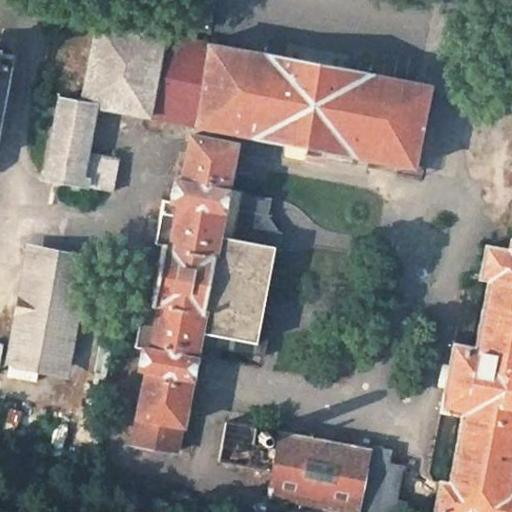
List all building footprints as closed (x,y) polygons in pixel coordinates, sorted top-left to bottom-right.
[(98,106),(147,115),(162,32),(97,20),(82,102),(98,106)] [(147,115),(198,124),(212,42),(162,32),(147,115)] [(212,42),(198,124),(416,165),(432,83),(212,42)] [(0,113),(11,56),(0,54),(0,113)] [(98,106),(82,102),(61,99),(47,177),(115,188),(120,158),(90,152),(98,106)] [(148,368),(135,441),(181,451),(201,343),(267,355),(273,331),(271,330),(273,318),(263,317),(276,246),(280,247),(284,231),(280,230),(270,213),(274,196),(230,189),(238,142),(192,134),(183,180),(175,178),(172,198),(165,197),(157,241),(167,243),(156,303),(145,300),(137,345),(144,346),(140,366),(148,368)] [(511,511),(511,495),(507,494),(511,470),(511,253),(487,249),(480,276),(490,277),(477,349),(454,345),(440,408),(463,412),(450,485),(440,483),(435,509),(450,511),(511,511)] [(84,260),(34,251),(15,359),(66,367),(84,260)] [(115,336),(120,313),(108,313),(104,337),(115,336)] [(114,377),(88,373),(84,402),(109,407),(114,377)] [(276,470),(280,447),(268,445),(266,445),(263,444),(253,442),(256,427),(226,421),(219,460),(276,470)] [(263,444),(266,445),(268,445),(272,443),(275,440),(276,436),(275,432),(272,429),(268,427),(264,427),(261,430),(259,433),(258,437),(260,441),(263,444)] [(272,493),(360,509),(372,446),(283,429),(280,447),(276,470),(272,493)] [(372,446),(360,509),(359,511),(404,511),(407,499),(397,498),(403,464),(386,461),(389,449),(372,446)]
